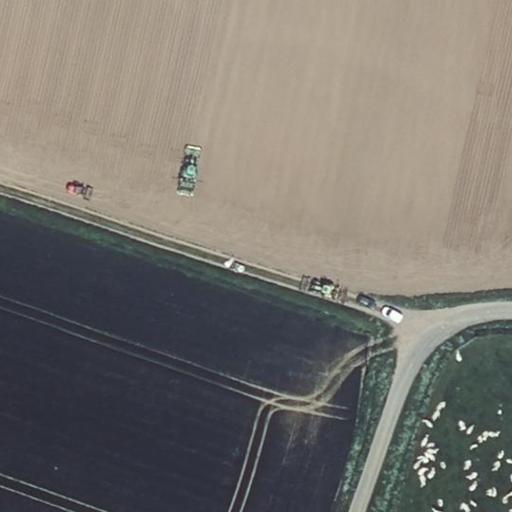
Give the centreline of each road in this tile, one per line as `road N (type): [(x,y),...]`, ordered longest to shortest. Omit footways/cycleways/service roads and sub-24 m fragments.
road 1 (track): [(436,329),(0,189)]
road 2 (unclassified): [(511,309),(458,316),(426,337),(356,511)]
